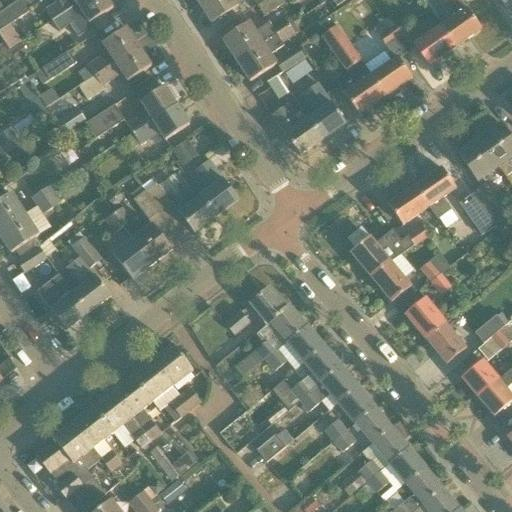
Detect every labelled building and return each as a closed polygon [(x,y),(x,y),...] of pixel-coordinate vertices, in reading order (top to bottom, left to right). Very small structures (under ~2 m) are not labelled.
[(57,19),(85,0),(57,0),(59,2),(44,11),(52,22),(57,19)] [(89,25),(113,9),(107,0),(85,0),(57,19),(64,29),(83,17),(89,25)] [(212,25),(240,7),(235,0),(206,0),(199,5),(212,25)] [(264,18),(285,5),(281,0),(267,0),(257,7),(264,18)] [(439,0),(444,6),(443,7),(452,21),(441,29),(455,49),(482,31),(460,0),(439,0)] [(0,32),(29,13),(21,1),(0,14),(0,32)] [(404,35),(392,17),(385,22),(397,40),(404,35)] [(236,62),(289,27),(283,18),(270,27),(269,25),(257,33),(250,23),(223,41),(236,62)] [(397,40),(385,22),(350,45),(364,66),(375,59),(373,56),(386,47),(392,55),(389,57),(392,62),(397,58),(400,62),(408,56),(397,40)] [(289,27),(236,62),(250,83),(278,65),(271,55),(284,47),(283,46),(282,44),(295,36),(289,27)] [(386,98),(371,76),(364,66),(350,45),(338,28),(322,39),(351,79),(339,87),(359,116),(386,98)] [(455,49),(441,29),(414,48),(428,68),(455,49)] [(107,53),(88,66),(95,77),(139,49),(126,30),(102,45),(107,53)] [(21,45),(17,47),(11,51),(9,52),(16,62),(27,55),(21,45)] [(282,74),(305,59),(298,47),(278,60),(282,66),(278,68),(282,74)] [(127,84),(152,68),(139,49),(95,77),(79,88),(94,111),(111,100),(103,87),(121,75),(127,84)] [(68,53),(42,70),(50,82),(76,65),(68,53)] [(412,79),(400,62),(397,58),(392,62),(371,76),(386,98),(412,79)] [(304,62),(294,69),(302,80),(312,73),(304,62)] [(42,70),(35,75),(43,86),(50,82),(42,70)] [(279,102),(290,95),(278,77),(267,84),(279,102)] [(346,125),(318,85),(303,95),(316,114),(308,120),(323,141),(346,125)] [(133,135),(177,107),(165,88),(140,103),(146,112),(126,125),(133,135)] [(95,141),(124,122),(115,107),(86,125),(95,141)] [(177,107),(133,135),(140,146),(140,147),(160,134),(164,140),(190,126),(177,107)] [(323,141),(308,120),(300,126),(287,107),(272,117),(300,157),(323,141)] [(77,131),(69,118),(56,126),(64,139),(77,131)] [(511,166),(509,162),(511,159),(511,141),(502,126),(481,141),(500,168),(506,178),(511,174),(511,166)] [(0,136),(0,148),(18,137),(12,129),(0,136)] [(0,178),(1,178),(0,176),(0,163),(7,159),(6,157),(23,146),(18,137),(0,148),(0,178)] [(478,183),(494,172),(500,168),(481,141),(459,156),(478,183)] [(170,152),(181,167),(198,156),(187,142),(170,152)] [(239,201),(209,162),(195,173),(209,193),(202,198),(217,218),(239,201)] [(452,211),(443,199),(456,189),(442,169),(415,188),(429,209),(438,221),(452,211)] [(151,181),(141,189),(160,213),(171,205),(194,235),(217,218),(202,198),(194,205),(179,186),(165,197),(156,184),(154,185),(151,181)] [(37,208),(56,196),(56,195),(63,190),(58,182),(31,200),(37,208)] [(511,227),(511,226),(485,187),(473,195),(496,226),(495,227),(501,235),(511,227)] [(404,227),(429,209),(415,188),(388,206),(404,227)] [(149,221),(160,213),(141,189),(131,196),(134,201),(149,221)] [(0,232),(25,216),(12,195),(0,202),(0,232)] [(496,226),(473,195),(459,204),(481,237),(495,227),(496,226)] [(43,217),(62,204),(56,196),(37,208),(43,217)] [(173,251),(162,237),(153,226),(144,233),(134,220),(131,222),(122,209),(113,216),(123,229),(133,241),(153,266),(173,251)] [(25,216),(0,232),(0,236),(12,255),(16,252),(21,260),(38,249),(40,248),(41,247),(42,247),(41,246),(36,238),(39,237),(25,216)] [(115,235),(123,229),(113,216),(105,222),(115,235)] [(414,247),(415,249),(429,238),(421,227),(407,237),(408,238),(414,247)] [(414,247),(408,238),(402,242),(393,231),(375,245),(370,239),(350,255),(371,280),(390,264),(391,265),(391,264),(414,247)] [(79,259),(66,270),(81,290),(74,295),(89,315),(111,298),(90,270),(100,262),(101,262),(89,246),(84,239),(83,239),(72,248),(71,249),(79,259)] [(153,266),(133,241),(113,256),(133,282),(153,266)] [(25,275),(46,261),(38,249),(21,260),(17,263),(25,275)] [(430,284),(441,275),(430,263),(420,271),(430,284)] [(390,264),(371,280),(392,305),(411,289),(391,264),(391,265),(390,264)] [(452,289),(441,275),(430,284),(442,298),(452,289)] [(66,301),(51,282),(37,293),(67,332),(89,315),(74,295),(66,301)] [(286,310),(269,290),(250,306),(266,326),(270,324),(286,310)] [(424,300),(405,316),(426,341),(445,325),(424,300)] [(265,362),(279,351),(287,344),(307,328),(289,307),(286,310),(270,324),(278,334),(235,369),(243,379),(265,362)] [(250,324),(241,314),(226,327),(234,336),(250,324)] [(473,334),(483,345),(505,326),(495,315),(473,334)] [(511,320),(505,326),(483,345),(477,350),(488,363),(511,342),(511,320)] [(445,325),(426,341),(447,366),(466,350),(445,325)] [(307,328),(287,344),(304,365),(323,348),(307,328)] [(172,389),(193,373),(173,347),(172,348),(152,364),(172,389)] [(323,348),(304,365),(320,385),(340,368),(323,348)] [(288,362),(279,351),(265,363),(274,374),(288,362)] [(9,360),(0,366),(0,378),(2,381),(17,369),(9,360)] [(478,400),(499,382),(482,363),(462,380),(478,400)] [(172,389),(152,364),(133,379),(153,405),(172,389)] [(351,381),(340,368),(320,385),(313,391),(298,403),(308,415),(331,396),(338,405),(357,389),(351,381)] [(494,419),(511,403),(511,398),(506,391),(511,385),(511,370),(499,382),(478,400),(494,419)] [(162,436),(144,412),(153,405),(133,379),(113,394),(152,444),(162,436)] [(298,403),(313,391),(305,381),(290,393),(298,403)] [(191,413),(202,404),(190,389),(179,398),(191,413)] [(338,405),(355,425),(374,409),(357,389),(338,405)] [(152,444),(113,394),(93,410),(114,435),(123,428),(142,452),(152,444)] [(191,413),(179,398),(164,409),(176,424),(181,420),(181,421),(191,413)] [(374,409),(355,425),(371,446),(391,429),(374,409)] [(93,410),(74,425),(102,462),(112,454),(104,443),(114,435),(93,410)] [(324,433),(333,444),(347,432),(338,421),(324,433)] [(88,473),(102,462),(74,425),(55,440),(54,439),(53,441),(55,443),(37,457),(36,457),(50,476),(51,476),(60,487),(57,489),(75,511),(85,511),(106,496),(88,473)] [(367,484),(380,472),(389,465),(408,449),(391,429),(371,446),(380,456),(358,474),(367,484)] [(347,432),(333,444),(342,455),(356,443),(347,432)] [(257,452),(267,464),(285,449),(275,437),(257,452)] [(173,485),(181,479),(180,477),(172,468),(157,449),(149,455),(173,485)] [(408,449),(389,465),(405,486),(425,469),(408,449)] [(122,466),(112,454),(102,462),(111,475),(122,466)] [(189,455),(172,468),(180,477),(196,464),(189,455)] [(416,511),(422,507),(442,490),(425,469),(405,486),(413,496),(411,498),(393,511),(416,511)] [(390,484),(380,472),(367,484),(376,496),(390,484)] [(358,474),(341,487),(350,498),(367,484),(358,474)] [(179,482),(160,496),(167,506),(186,491),(179,482)] [(240,482),(229,492),(237,500),(247,491),(240,482)] [(156,499),(155,498),(149,490),(128,506),(133,511),(140,511),(152,503),(156,499)] [(442,490),(422,507),(426,511),(458,511),(460,511),(442,490)] [(312,499),(301,508),(304,511),(313,511),(319,507),(312,499)] [(119,511),(112,502),(98,511),(119,511)] [(159,511),(152,503),(140,511),(159,511)]
